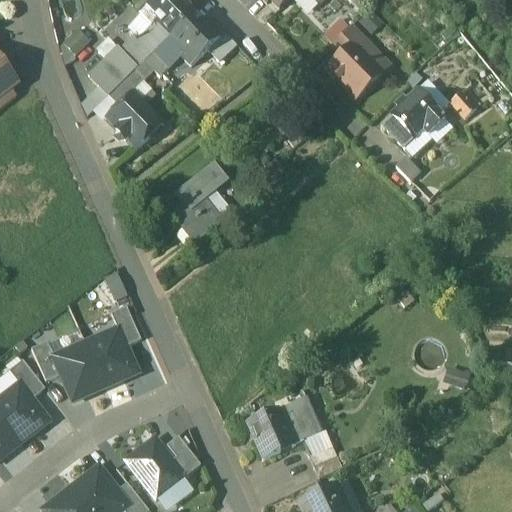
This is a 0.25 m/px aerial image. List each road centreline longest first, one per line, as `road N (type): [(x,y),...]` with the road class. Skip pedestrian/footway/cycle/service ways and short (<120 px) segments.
road 1 (residential): [(185,392),(51,89),(32,0)]
road 2 (residential): [(223,0),(389,164)]
road 3 (residential): [(0,505),(91,432),(185,392)]
road 4 (residential): [(239,511),(185,392)]
